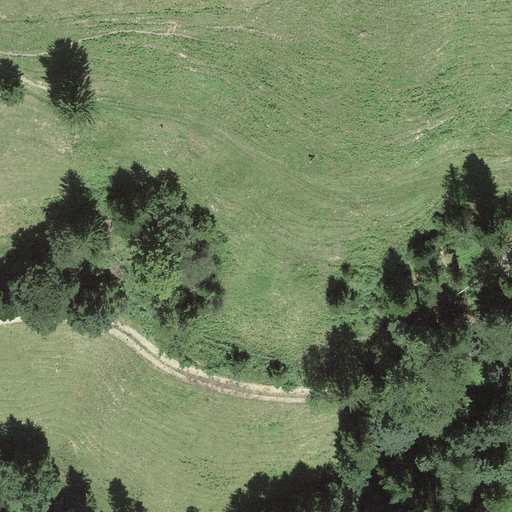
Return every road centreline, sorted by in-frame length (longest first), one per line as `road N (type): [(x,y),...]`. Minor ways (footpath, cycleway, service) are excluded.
road 1 (track): [(0,70),(49,97),(165,109),(202,121),(346,197),(511,172)]
road 2 (track): [(511,343),(458,350),(393,387),(264,393),(169,365),(101,321),(0,316)]
